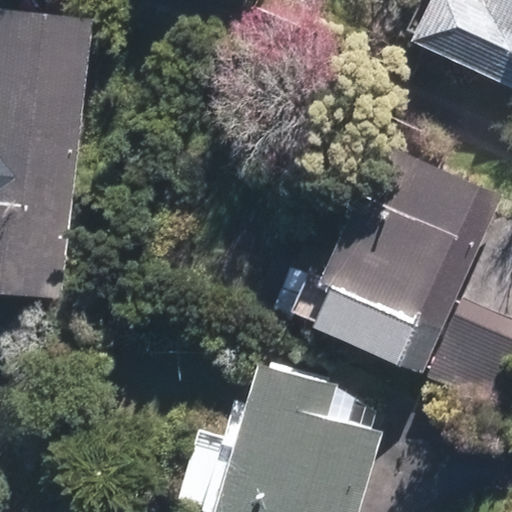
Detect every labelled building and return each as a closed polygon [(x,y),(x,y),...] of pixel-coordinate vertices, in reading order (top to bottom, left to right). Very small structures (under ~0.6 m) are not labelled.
[(511,0),(421,0),(403,38),(511,90),(511,0)] [(0,294),(59,300),(84,29),(0,20),(0,294)] [(414,376),(493,199),(388,153),(365,205),(356,202),(318,288),(326,291),(309,330),(414,376)] [(511,375),(511,326),(458,303),(424,382),(496,413),(511,375)] [(354,511),(385,407),(255,369),(212,511),(354,511)]
